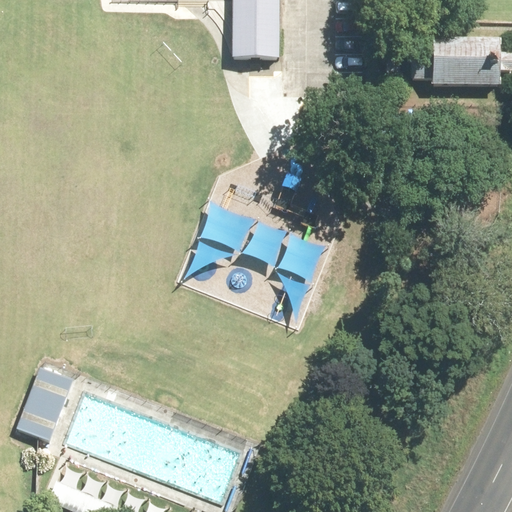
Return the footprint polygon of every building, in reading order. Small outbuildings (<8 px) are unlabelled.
[(225,0),(225,63),(248,63),(273,63),(272,0),(225,0)] [(506,67),(506,64),(506,60),(490,60),(490,44),(424,44),(424,49),(404,49),(403,57),(382,57),(382,76),(404,76),(405,85),(423,84),(423,92),(493,92),(492,76),(507,76),(506,71),(506,67)] [(442,119),(373,119),(373,151),(442,151),(442,119)] [(73,390),(58,385),(55,383),(33,443),(50,450),(73,390)] [(108,511),(51,487),(42,506),(56,511),(108,511)]
